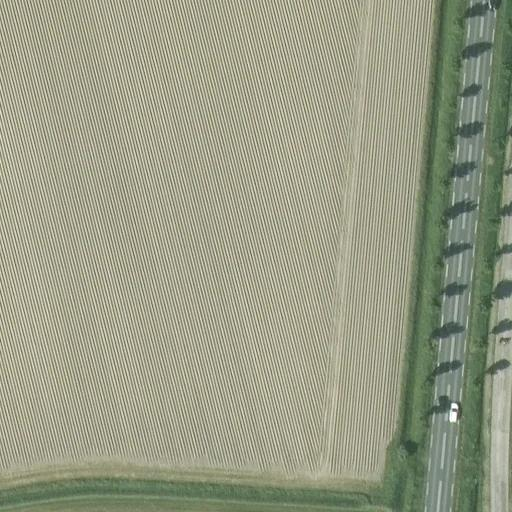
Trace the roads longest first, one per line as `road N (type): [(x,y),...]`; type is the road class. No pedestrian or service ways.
road 1 (primary): [(437,511),(486,0)]
road 2 (unclassified): [(499,511),(511,249)]
